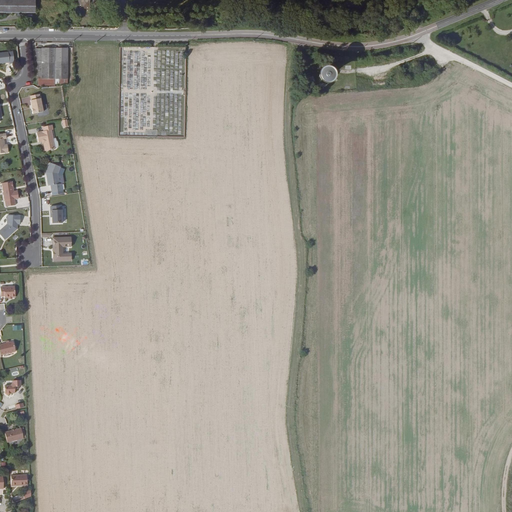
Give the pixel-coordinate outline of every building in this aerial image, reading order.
[(0,0),(0,10),(36,11),(35,0),(0,0)] [(67,83),(67,48),(36,48),(38,64),(39,84),(67,83)] [(0,64),(10,63),(9,53),(0,53),(0,64)] [(311,77),(306,83),(314,88),(318,82),(311,77)] [(33,114),(43,112),(40,94),(31,96),(32,100),(31,101),(32,105),(33,105),(33,108),(32,109),(33,114)] [(45,147),(46,147),(47,151),(55,148),(52,130),(53,129),(52,125),(43,127),(44,131),(37,133),(39,142),(44,141),(45,147)] [(7,138),(7,134),(0,134),(0,153),(9,152),(8,144),(5,145),(4,143),(5,143),(5,139),(7,138)] [(58,175),(61,167),(49,163),(45,173),(47,187),(50,187),(52,197),(64,195),(62,184),(59,185),(58,175)] [(12,182),(12,181),(3,183),(5,200),(6,200),(7,206),(16,204),(15,198),(19,198),(18,190),(14,191),(14,190),(13,189),(13,187),(14,186),(13,183),(12,182)] [(62,225),(61,206),(50,206),(50,219),(51,218),(51,225),(62,225)] [(20,224),(20,214),(7,214),(7,223),(0,229),(0,234),(5,240),(17,228),(17,224),(20,224)] [(71,246),(71,237),(54,237),(54,246),(56,246),(56,250),(53,250),(53,260),(58,260),(58,259),(71,258),(71,252),(67,252),(67,245),(71,246)] [(5,299),(15,298),(14,287),(1,287),(1,296),(5,296),(5,299)] [(16,354),(13,344),(0,346),(0,354),(1,357),(16,354)] [(19,388),(21,388),(21,382),(14,381),(13,385),(6,386),(6,392),(7,393),(9,395),(12,392),(16,392),(16,390),(17,390),(19,388)] [(8,442),(24,439),(22,429),(6,432),(8,442)] [(12,485),(28,485),(27,475),(12,475),(12,485)]
